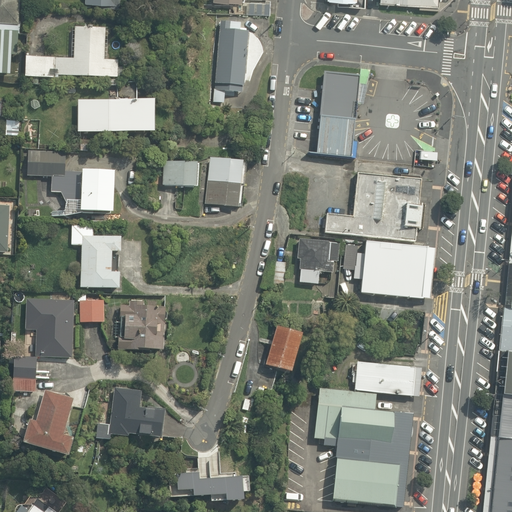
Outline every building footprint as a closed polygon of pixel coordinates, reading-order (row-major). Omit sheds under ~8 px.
[(0,0),(0,29),(16,30),(17,0),(0,0)] [(384,0),(384,6),(442,10),(451,0),(384,0)] [(245,21),(219,19),(215,90),(241,91),(245,21)] [(24,56),(24,76),(124,76),(124,59),(104,59),(104,27),(75,27),(75,57),(24,56)] [(16,30),(0,29),(0,74),(9,74),(9,56),(16,56),(16,30)] [(406,65),(361,62),(357,106),(368,107),(371,76),(405,79),(406,65)] [(357,77),(325,74),(317,157),(349,160),(357,77)] [(153,99),(77,98),(77,133),(152,134),(153,99)] [(19,121),(5,120),(4,136),(18,137),(19,121)] [(64,154),(30,152),(28,177),(51,179),(50,189),(61,190),(60,211),(77,212),(110,215),(113,170),(80,168),(79,180),(62,179),(64,154)] [(245,160),(210,156),(205,204),(240,208),(245,160)] [(198,163),(161,161),(160,185),(197,187),(198,163)] [(327,214),(325,237),(415,246),(422,178),(355,172),(351,216),(327,214)] [(12,206),(0,205),(0,251),(9,252),(12,206)] [(90,225),(71,224),(70,245),(81,245),(80,288),(118,289),(118,271),(111,271),(112,253),(117,253),(118,236),(90,235),(90,225)] [(336,240),(300,237),(296,284),(317,286),(318,272),(333,273),(336,240)] [(427,251),(363,245),(359,293),(422,299),(427,251)] [(73,323),(74,298),(24,297),(23,331),(36,331),(35,357),(72,357),(73,323)] [(74,298),(73,323),(103,323),(104,299),(74,298)] [(164,305),(122,303),(119,349),(162,351),(164,305)] [(300,335),(276,327),(264,365),(288,373),(300,335)] [(511,355),(507,355),(503,398),(511,398),(511,355)] [(35,379),(36,358),(13,356),(12,378),(35,379)] [(354,391),(375,392),(419,396),(422,367),(356,361),(354,391)] [(34,392),(35,379),(12,378),(12,391),(34,392)] [(139,391),(111,387),(105,424),(97,423),(95,439),(122,443),(123,434),(159,440),(164,410),(136,406),(139,391)] [(74,398),(44,389),(35,420),(29,418),(22,440),(68,454),(73,436),(63,434),(74,398)] [(376,395),(320,389),(315,443),(335,445),(329,502),(402,510),(412,414),(374,410),(376,395)] [(511,398),(503,398),(498,440),(502,441),(511,441),(511,398)] [(511,511),(511,441),(502,441),(494,511),(511,511)] [(56,511),(48,506),(55,496),(44,488),(30,510),(20,504),(14,511),(56,511)]
